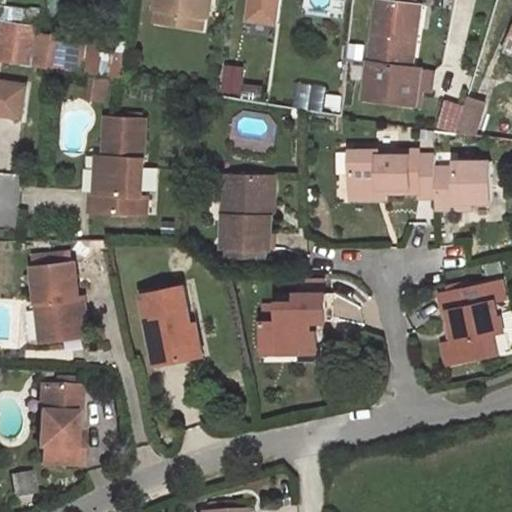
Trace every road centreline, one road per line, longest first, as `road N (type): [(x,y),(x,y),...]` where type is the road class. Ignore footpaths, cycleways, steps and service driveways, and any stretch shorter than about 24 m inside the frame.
road 1 (residential): [(76,511),(219,452),(410,415)]
road 2 (residential): [(386,261),(410,415)]
